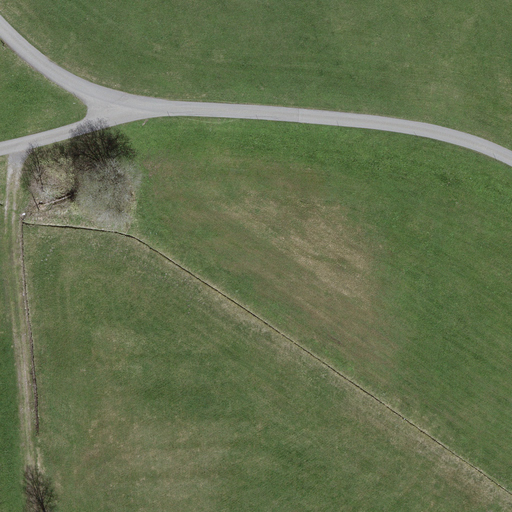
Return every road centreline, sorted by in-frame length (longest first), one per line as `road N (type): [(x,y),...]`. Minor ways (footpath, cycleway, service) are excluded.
road 1 (track): [(0,145),(143,106),(381,123),(473,144),(511,163)]
road 2 (track): [(36,511),(10,313),(2,145)]
road 3 (track): [(143,106),(68,83),(0,15)]
